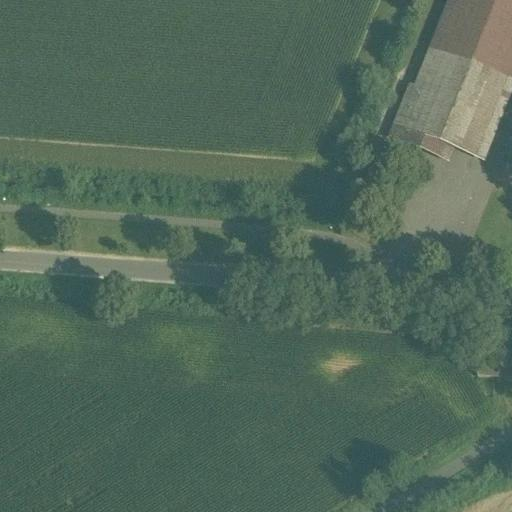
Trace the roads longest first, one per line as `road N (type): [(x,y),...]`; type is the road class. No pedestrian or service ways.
road 1 (unclassified): [(511,300),(0,262)]
road 2 (unclassified): [(383,511),(511,432)]
